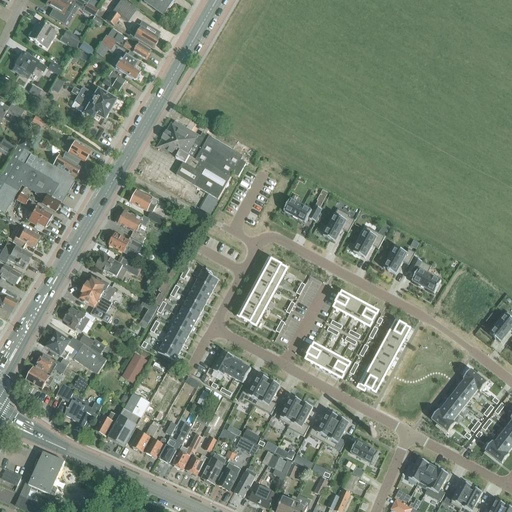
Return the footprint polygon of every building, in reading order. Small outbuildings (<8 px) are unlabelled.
[(49,0),(46,6),(56,11),(51,19),(63,25),(75,5),(65,0),(49,0)] [(90,0),(88,0),(86,4),(90,6),(95,9),(98,4),(90,0)] [(106,22),(113,27),(118,19),(120,20),(130,6),(121,0),(113,12),(108,8),(113,0),(105,0),(96,15),(106,22)] [(144,0),(143,2),(162,17),(173,0),(144,0)] [(95,16),(98,11),(95,9),(90,6),(87,11),(95,16)] [(99,28),(102,22),(94,17),(90,23),(99,28)] [(46,50),(56,33),(39,23),(28,39),(46,50)] [(129,37),(152,50),(155,46),(156,46),(158,42),(158,41),(159,40),(157,39),(159,34),(143,24),(140,29),(137,27),(134,32),(133,31),(129,37)] [(66,32),(62,38),(76,47),(80,40),(66,32)] [(115,43),(106,37),(101,45),(110,51),(115,43)] [(78,48),(92,56),(95,51),(82,42),(78,48)] [(125,42),(122,48),(129,52),(133,55),(146,63),(152,53),(137,44),(135,48),(125,42)] [(19,75),(27,80),(30,75),(31,76),(35,68),(43,73),(46,68),(38,63),(39,63),(23,53),(15,66),(16,66),(12,71),(19,75)] [(139,65),(129,58),(124,55),(115,69),(120,72),(134,82),(138,75),(140,71),(137,69),(139,65)] [(51,64),(47,70),(58,77),(62,70),(51,64)] [(114,83),(111,88),(118,92),(125,82),(111,73),(108,78),(114,83)] [(65,85),(57,80),(50,91),(59,96),(65,85)] [(83,101),(84,99),(109,113),(115,102),(106,96),(107,95),(99,90),(101,86),(90,80),(88,85),(91,87),(90,88),(98,93),(96,96),(84,90),(82,90),(81,92),(74,89),(71,94),(80,99),(83,101)] [(47,97),(41,94),(38,99),(43,103),(47,97)] [(104,121),(109,113),(84,99),(83,101),(80,99),(78,98),(74,104),(84,110),(82,112),(85,114),(85,115),(93,120),(95,116),(104,121)] [(13,103),(10,108),(9,110),(0,104),(0,125),(7,114),(12,117),(19,121),(25,110),(13,103)] [(45,121),(36,116),(32,122),(41,127),(45,121)] [(196,130),(179,121),(171,135),(200,151),(211,132),(199,125),(196,130)] [(189,170),(200,151),(171,135),(163,149),(180,159),(177,163),(189,170)] [(73,147),(68,154),(84,163),(90,153),(80,146),(81,145),(70,139),(67,144),(73,147)] [(17,148),(4,140),(0,147),(13,154),(17,148)] [(28,152),(30,148),(20,142),(18,146),(28,152)] [(245,164),(251,153),(233,143),(227,155),(245,164)] [(0,212),(5,215),(18,192),(22,186),(36,194),(35,195),(45,200),(42,206),(55,214),(74,181),(18,148),(0,178),(0,212)] [(63,159),(62,158),(58,156),(52,166),(75,180),(81,169),(77,167),(80,162),(66,154),(63,159)] [(227,155),(221,165),(215,176),(233,186),(239,175),(245,164),(227,155)] [(149,175),(171,187),(178,174),(156,162),(149,175)] [(204,173),(204,175),(201,180),(199,184),(206,188),(212,177),(204,173)] [(219,181),(212,177),(206,188),(213,192),(219,181)] [(138,192),(131,204),(147,212),(150,214),(147,219),(150,220),(160,226),(164,218),(154,213),(154,212),(159,203),(138,192)] [(28,198),(20,194),(16,201),(24,206),(28,198)] [(308,219),(315,222),(322,210),(320,209),(323,204),(319,201),(316,207),(315,207),(312,212),(290,200),(284,212),(306,224),(308,219)] [(42,209),(32,203),(28,211),(33,214),(28,222),(36,227),(35,229),(41,233),(43,228),(46,229),(53,217),(41,211),(42,209)] [(342,230),(348,234),(355,221),(349,218),(350,216),(338,210),(334,216),(323,237),(335,243),(342,230)] [(126,214),(120,225),(133,233),(131,238),(143,244),(146,239),(146,238),(136,233),(140,225),(146,228),(148,224),(150,220),(147,219),(144,217),(143,219),(136,215),(135,217),(127,212),(126,214)] [(12,244),(23,250),(26,245),(33,249),(39,239),(21,228),(12,244)] [(366,260),(373,247),(379,250),(385,238),(367,228),(364,234),(363,233),(359,239),(361,240),(354,253),(366,260)] [(115,234),(109,245),(123,254),(124,253),(134,259),(138,253),(142,245),(137,243),(130,239),(128,242),(115,234)] [(31,257),(15,248),(16,248),(7,243),(0,254),(0,261),(6,265),(8,262),(22,270),(25,265),(26,265),(31,257)] [(388,272),(390,273),(396,276),(403,263),(409,266),(415,254),(409,250),(407,254),(395,248),(391,255),(390,254),(386,261),(388,262),(384,269),(388,272)] [(180,249),(176,256),(183,260),(186,253),(180,249)] [(103,256),(97,267),(104,271),(102,274),(111,279),(113,276),(116,278),(122,268),(127,271),(137,276),(142,268),(121,257),(121,258),(117,264),(103,256)] [(435,295),(436,292),(438,293),(442,286),(440,285),(441,282),(428,275),(431,267),(416,259),(408,273),(415,277),(412,282),(435,295)] [(288,270),(280,266),(269,260),(264,270),(283,280),(288,270)] [(20,277),(11,272),(12,270),(6,266),(5,267),(0,263),(0,277),(14,286),(20,277)] [(172,275),(177,278),(183,268),(177,265),(172,275)] [(204,270),(198,281),(214,290),(219,281),(219,282),(220,281),(211,276),(212,275),(213,274),(203,269),(203,270),(204,270)] [(259,279),(277,289),(283,280),(264,270),(259,279)] [(172,286),(177,278),(172,275),(167,283),(171,286),(172,286)] [(91,277),(85,289),(104,300),(105,300),(110,303),(116,291),(109,287),(110,286),(98,279),(97,281),(91,277)] [(277,289),(259,279),(254,289),(272,299),(277,289)] [(198,281),(193,290),(209,299),(214,290),(198,281)] [(165,282),(159,293),(165,296),(171,286),(167,283),(165,282)] [(78,300),(94,309),(91,315),(102,321),(105,315),(104,314),(107,308),(102,305),(104,300),(85,289),(78,300)] [(254,289),(249,299),(267,309),(272,299),(254,289)] [(204,308),(209,299),(193,290),(188,299),(204,308)] [(342,293),(334,309),(343,314),(352,298),(342,293)] [(0,308),(11,314),(13,310),(14,310),(18,303),(0,294),(0,308)] [(352,319),(361,303),(352,298),(343,314),(352,319)] [(183,308),(199,317),(204,308),(188,299),(183,308)] [(249,299),(243,308),(262,318),(267,309),(249,299)] [(146,300),(142,306),(149,310),(142,321),(148,325),(159,307),(146,300)] [(352,319),(361,324),(370,308),(361,303),(352,319)] [(194,326),(199,317),(183,308),(178,317),(194,326)] [(257,328),(262,318),(243,308),(238,318),(249,324),(257,328)] [(379,313),(370,308),(361,324),(370,329),(379,313)] [(86,314),(84,318),(83,317),(84,316),(77,312),(77,313),(71,310),(65,321),(70,324),(68,327),(75,331),(76,329),(82,333),(89,321),(92,323),(95,319),(86,314)] [(494,338),(494,339),(495,340),(496,340),(501,344),(511,332),(511,316),(508,313),(500,322),(499,321),(494,327),(495,328),(490,335),(494,338)] [(173,326),(190,335),(194,326),(178,317),(173,326)] [(391,331),(406,339),(411,330),(396,322),(396,323),(391,331)] [(168,335),(185,344),(190,335),(173,326),(168,335)] [(406,339),(391,331),(390,333),(386,341),(401,349),(406,339)] [(57,334),(47,348),(52,351),(61,356),(64,358),(60,364),(67,367),(70,362),(66,359),(68,355),(74,359),(73,360),(97,375),(106,361),(77,342),(74,346),(70,343),(70,342),(57,334)] [(164,344),(180,353),(185,344),(168,335),(164,344)] [(80,343),(101,356),(107,347),(96,340),(95,342),(84,336),(80,343)] [(386,341),(381,350),(396,358),(401,349),(386,341)] [(175,362),(180,353),(164,344),(159,353),(158,353),(175,363),(176,362),(175,362)] [(306,361),(315,366),(324,350),(314,345),(306,360),(306,361)] [(333,355),(324,350),(315,366),(324,371),(333,355)] [(391,366),(396,358),(381,350),(377,358),(391,366)] [(224,377),(225,375),(233,360),(234,358),(224,353),(218,364),(215,363),(211,370),(214,371),(214,372),(224,377)] [(123,376),(136,383),(148,362),(135,355),(123,376)] [(333,376),(342,359),(333,355),(324,371),(333,376)] [(40,359),(36,367),(51,375),(54,369),(63,374),(67,367),(60,364),(55,361),(54,363),(44,357),(42,360),(40,359)] [(391,366),(377,358),(373,364),(372,367),(387,375),(391,366)] [(342,359),(333,376),(343,381),(343,380),(351,365),(342,359)] [(225,375),(234,379),(242,365),(233,360),(225,375)] [(242,365),(234,379),(243,384),(251,370),(242,365)] [(369,366),(364,375),(382,385),(387,375),(372,367),(369,366)] [(28,380),(43,389),(45,385),(48,386),(51,382),(55,385),(57,383),(34,370),(28,380)] [(463,380),(465,381),(478,391),(480,393),(488,384),(487,383),(489,381),(483,376),(481,378),(471,370),(463,380)] [(256,407),(270,381),(259,375),(251,391),(245,388),(238,401),(245,405),(246,402),(256,407)] [(382,385),(364,375),(358,388),(357,388),(365,392),(366,389),(376,394),(382,385)] [(76,391),(83,395),(91,383),(84,379),(76,391)] [(270,381),(256,407),(271,416),(277,405),(272,402),(280,387),(270,381)] [(478,391),(465,381),(462,384),(461,383),(458,387),(472,399),(478,391)] [(57,396),(63,400),(69,388),(63,385),(57,396)] [(472,399),(458,387),(454,392),(456,393),(452,396),(466,407),(472,399)] [(69,388),(63,400),(69,403),(75,392),(69,388)] [(204,391),(201,397),(206,400),(210,395),(210,394),(209,394),(205,392),(204,391)] [(210,394),(210,395),(220,400),(222,396),(212,391),(210,394)] [(143,416),(149,405),(150,404),(133,394),(131,399),(127,405),(109,438),(116,442),(117,441),(126,446),(143,416)] [(124,396),(121,402),(127,405),(131,399),(124,396)] [(448,399),(445,404),(459,415),(466,407),(452,396),(449,400),(448,399)] [(288,429),(302,403),(292,397),(285,410),(280,407),(276,413),(282,416),(279,421),(289,426),(288,429)] [(94,420),(95,418),(96,418),(102,407),(95,403),(92,409),(85,406),(84,407),(73,402),(69,409),(68,408),(66,414),(65,416),(73,420),(72,421),(78,424),(75,431),(82,434),(90,418),(94,420)] [(313,409),(302,403),(288,429),(304,438),(310,427),(304,424),(313,409)] [(453,422),(459,415),(445,404),(442,408),(443,408),(440,412),(453,422)] [(149,405),(143,416),(149,418),(155,409),(149,405)] [(453,422),(440,412),(439,411),(431,420),(441,428),(440,431),(446,435),(448,433),(448,434),(456,424),(453,422)] [(309,436),(324,444),(339,418),(328,412),(320,428),(314,425),(309,436)] [(94,431),(105,437),(117,416),(113,413),(109,421),(102,417),(94,431)] [(349,424),(339,418),(324,444),(335,450),(349,424)] [(171,422),(165,434),(171,437),(177,426),(171,422)] [(131,447),(142,453),(150,439),(152,440),(158,429),(152,426),(151,426),(145,436),(139,432),(131,447)] [(204,437),(209,439),(213,430),(209,428),(204,437)] [(511,445),(511,432),(507,429),(501,436),(511,445)] [(228,434),(223,431),(220,438),(225,440),(228,434)] [(159,460),(169,466),(180,447),(181,448),(188,435),(183,432),(177,443),(170,440),(167,446),(159,460)] [(183,471),(193,453),(195,454),(203,438),(196,435),(189,451),(187,455),(181,451),(173,466),(183,471)] [(508,454),(511,449),(511,445),(501,436),(495,444),(508,454)] [(204,451),(210,454),(216,441),(211,438),(204,451)] [(236,447),(243,451),(247,442),(240,439),(236,447)] [(146,454),(156,459),(166,442),(163,441),(161,445),(154,440),(146,454)] [(357,442),(351,454),(372,466),(379,454),(357,442)] [(508,454),(495,444),(493,442),(485,452),(486,452),(484,454),(490,459),(492,457),(502,465),(509,456),(508,454)] [(287,463),(273,456),(258,449),(253,459),(268,467),(282,474),(287,463)] [(45,508),(27,499),(32,490),(37,493),(39,490),(55,497),(58,490),(54,488),(65,462),(44,453),(29,486),(26,484),(20,496),(16,506),(29,511),(42,511),(44,510),(45,508)] [(187,471),(189,472),(196,476),(206,457),(202,456),(200,461),(194,458),(187,471)] [(205,483),(210,486),(211,484),(214,485),(226,462),(215,456),(203,480),(202,479),(202,480),(205,481),(205,483)] [(297,456),(293,462),(299,465),(302,459),(297,456)] [(409,479),(418,484),(429,465),(419,460),(413,471),(410,469),(407,476),(409,478),(409,479)] [(229,464),(217,486),(229,492),(241,470),(229,464)] [(287,477),(293,480),(298,468),(292,465),(287,477)] [(430,465),(429,465),(418,484),(417,486),(427,491),(438,470),(433,468),(431,466),(430,466),(429,465),(430,465)] [(353,474),(360,479),(364,473),(356,468),(353,474)] [(2,479),(12,483),(16,474),(6,470),(2,479)] [(234,494),(244,499),(250,488),(250,489),(255,480),(255,479),(257,476),(247,470),(234,494)] [(438,470),(427,491),(425,495),(440,503),(444,496),(445,494),(442,492),(440,491),(444,485),(445,482),(449,475),(438,470)] [(315,490),(322,494),(328,483),(321,479),(315,490)] [(451,491),(444,504),(450,507),(451,505),(456,508),(460,510),(472,488),(462,483),(459,490),(457,492),(456,494),(451,491)] [(257,485),(254,492),(250,501),(268,510),(276,494),(257,485)] [(460,510),(459,511),(479,511),(480,511),(475,508),(482,494),(472,488),(460,510)] [(399,491),(396,496),(402,500),(405,494),(399,491)] [(343,511),(351,496),(342,492),(340,498),(333,511),(343,511)] [(313,511),(333,511),(340,498),(332,495),(326,508),(329,509),(328,511),(320,511),(322,508),(316,505),(313,511)] [(276,511),(291,511),(295,502),(283,497),(276,511)] [(49,511),(54,502),(53,501),(50,500),(46,508),(45,508),(44,510),(48,511),(47,511),(49,511)] [(397,501),(392,510),(394,511),(400,511),(402,511),(403,511),(411,511),(412,510),(405,505),(397,501)] [(485,508),(483,511),(503,511),(506,506),(496,501),(491,511),(485,508)] [(295,502),(291,511),(305,511),(308,508),(295,502)]
